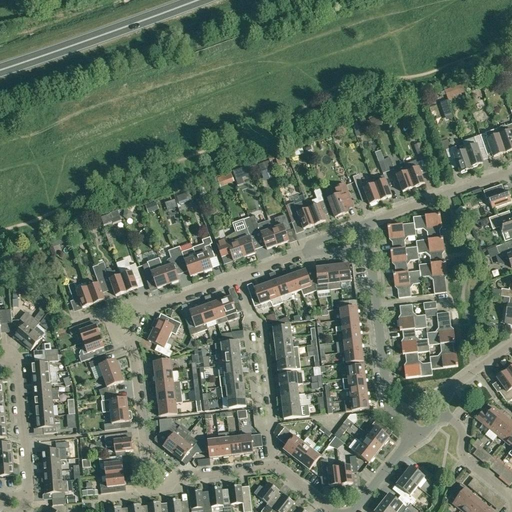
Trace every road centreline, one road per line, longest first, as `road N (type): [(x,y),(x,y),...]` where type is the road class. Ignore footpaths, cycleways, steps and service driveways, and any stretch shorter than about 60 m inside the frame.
road 1 (residential): [(270,467),(174,478),(143,490),(136,362),(109,313),(132,305),(145,310),(237,277)]
road 2 (trunk): [(0,70),(201,0)]
road 3 (residential): [(406,424),(388,409),(368,246)]
road 4 (residential): [(0,497),(28,488),(17,370),(0,363)]
road 5 (residential): [(365,223),(511,171)]
road 6 (residential): [(251,317),(262,327),(273,422),(266,430)]
